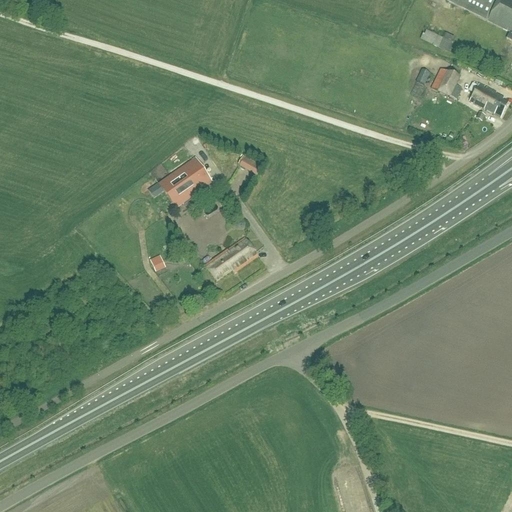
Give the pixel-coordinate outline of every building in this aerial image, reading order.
[(438,0),(502,31),(509,35),(506,41),(511,43),(511,2),(506,0),(438,0)] [(455,40),(432,30),(431,34),(425,31),(420,42),(448,55),(455,40)] [(508,64),(500,60),(493,73),(500,77),(508,64)] [(451,100),(460,103),(464,91),(458,88),(462,79),(442,72),(434,91),(440,93),(445,79),(451,81),(446,93),(453,95),(451,100)] [(496,95),(478,87),(468,104),(500,120),(508,106),(502,103),(503,100),(495,96),(496,95)] [(240,168),(257,178),(262,168),(245,159),(240,168)] [(176,212),(213,186),(195,160),(147,192),(153,200),(163,193),(176,212)] [(234,276),(258,259),(245,240),(206,268),(216,283),(232,272),(234,276)] [(352,511),(360,511),(354,490),(347,492),(352,511)]
